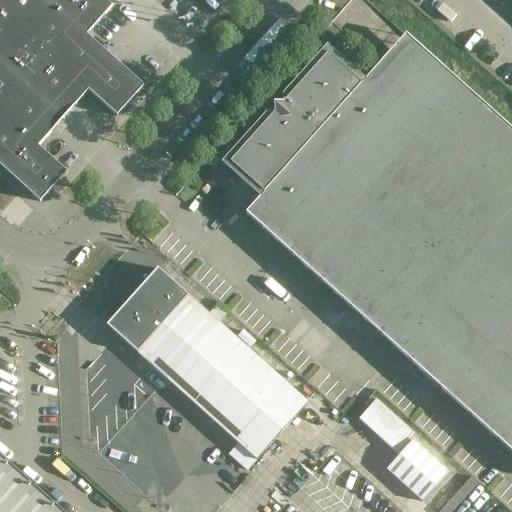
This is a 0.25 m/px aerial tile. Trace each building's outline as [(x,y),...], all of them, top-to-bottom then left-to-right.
[(0,0),(0,166),(40,202),(67,173),(39,147),(89,91),(117,117),(144,87),(87,35),(113,7),(104,0),(0,0)] [(231,164),(247,179),(264,194),(246,214),(511,452),(511,130),(450,75),(424,104),(380,65),(362,85),(328,55),(284,105),(274,105),(275,115),(231,164)] [(158,269),(107,326),(238,445),(229,455),(247,471),(308,404),(158,269)] [(414,434),(377,400),(359,419),(400,456),(410,444),(407,441),(414,434)] [(413,441),(410,444),(400,456),(388,470),(424,502),(449,473),(413,441)] [(0,511),(63,511),(0,454),(0,511)]
